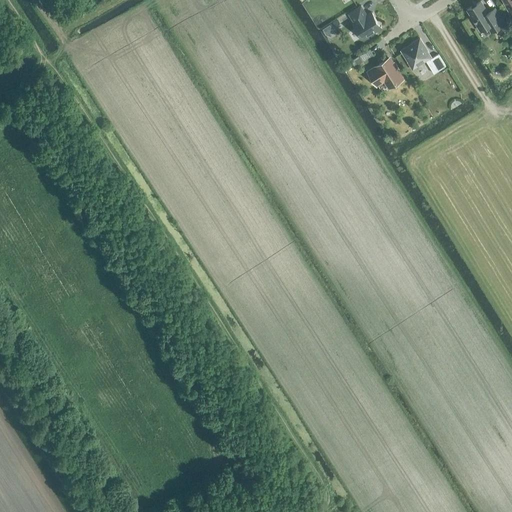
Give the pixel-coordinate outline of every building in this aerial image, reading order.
[(511,0),(502,0),(511,15),(511,0)] [(487,24),(491,31),(500,26),(502,29),(506,26),(504,23),(496,10),(490,15),(481,1),(476,3),(472,3),(472,6),(467,9),(470,13),(469,17),(473,18),(479,29),(487,24)] [(381,26),(373,12),(368,15),(361,5),(349,13),(355,23),(353,24),(362,38),(366,36),(371,34),(374,32),(377,28),(381,26)] [(413,43),(402,50),(409,61),(408,61),(413,69),(420,64),(420,63),(425,59),(434,73),(446,66),(438,54),(431,58),(427,50),(420,38),(413,42),(413,43)] [(385,78),(390,86),(402,78),(389,58),(377,66),(369,71),(377,83),(385,78)] [(5,113),(0,115),(0,122),(8,118),(5,113)]
